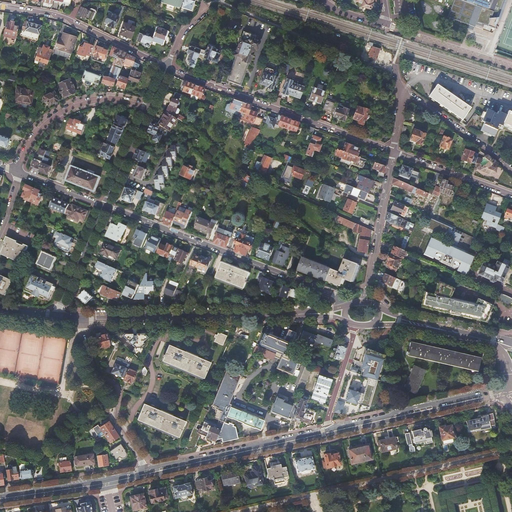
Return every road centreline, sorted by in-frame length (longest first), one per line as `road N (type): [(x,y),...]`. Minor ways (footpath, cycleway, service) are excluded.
road 1 (residential): [(343,305),(104,205)]
road 2 (residential): [(392,151),(168,67)]
road 3 (secondary): [(319,312),(81,317)]
road 4 (track): [(495,453),(310,495)]
road 5 (tertiary): [(325,433),(509,390)]
road 6 (tertiary): [(148,474),(325,433)]
road 7 (residential): [(0,6),(62,18),(168,67)]
road 8 (residential): [(148,474),(114,420),(117,396),(94,370),(81,317)]
road 9 (residential): [(14,171),(45,123),(74,106),(107,99),(149,108)]
road 10 (residential): [(392,151),(362,300)]
road 11 (tertiary): [(0,498),(148,474)]
road 12 (residential): [(511,170),(399,90)]
road 13 (residential): [(511,66),(386,26)]
road 14 (residential): [(511,195),(392,151)]
